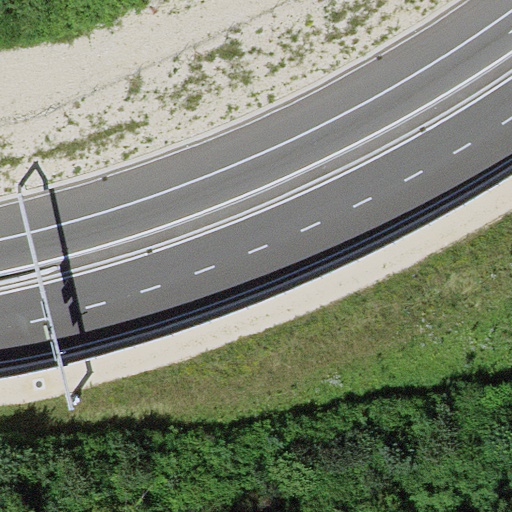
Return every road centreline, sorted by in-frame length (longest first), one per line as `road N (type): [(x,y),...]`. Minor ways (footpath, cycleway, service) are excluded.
road 1 (secondary): [(511,10),(285,142),(141,200),(0,239)]
road 2 (secondary): [(0,328),(199,272),(284,237),(511,117)]
